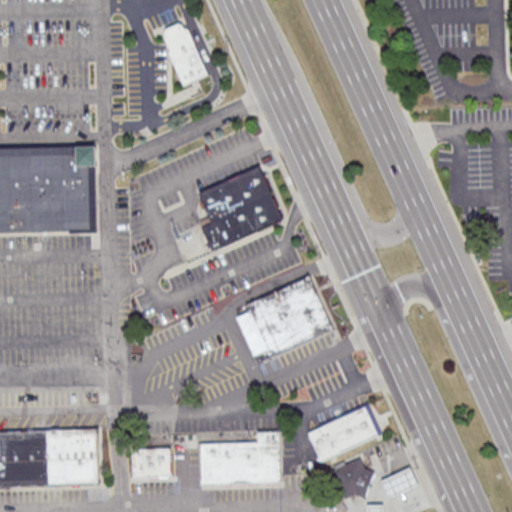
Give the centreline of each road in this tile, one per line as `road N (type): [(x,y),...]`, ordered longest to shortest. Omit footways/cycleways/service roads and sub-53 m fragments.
road 1 (primary): [(380,300),(473,511)]
road 2 (primary): [(407,187),(324,0)]
road 3 (primary): [(278,80),(337,213)]
road 4 (primary): [(337,213),(355,233),(391,237),(410,212),(407,187)]
